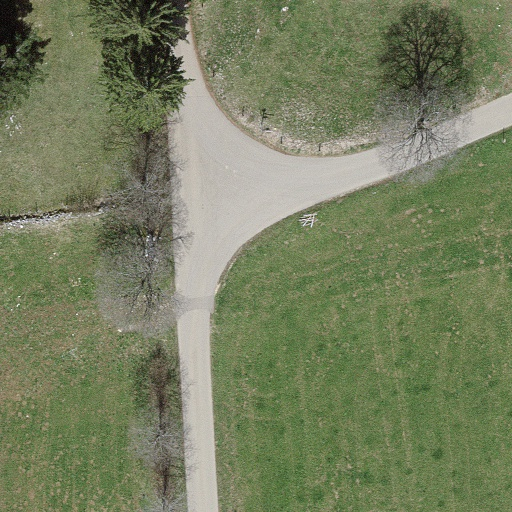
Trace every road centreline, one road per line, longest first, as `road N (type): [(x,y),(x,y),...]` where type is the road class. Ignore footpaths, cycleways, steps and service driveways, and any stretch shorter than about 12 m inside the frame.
road 1 (unclassified): [(190,256),(511,118)]
road 2 (unclassified): [(161,0),(190,256)]
road 3 (unclassified): [(204,511),(190,256)]
